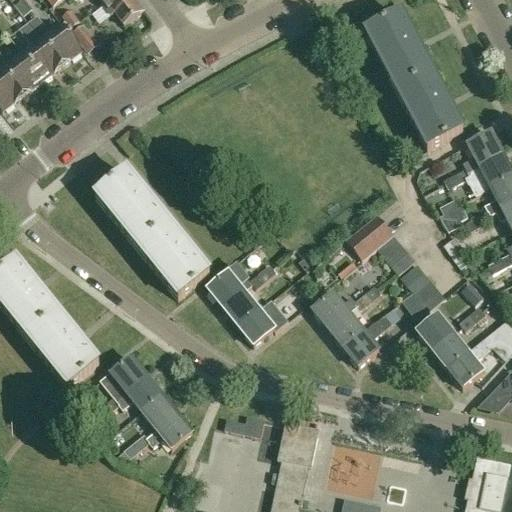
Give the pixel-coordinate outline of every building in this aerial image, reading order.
[(89,0),(91,2),(93,0),(97,0),(104,9),(115,0),(89,0)] [(115,0),(104,9),(92,17),(100,28),(111,19),(112,20),(115,18),(124,30),(144,15),(136,6),(138,5),(134,0),(115,0)] [(72,15),(63,22),(71,32),(79,25),(72,15)] [(396,97),(432,78),(401,20),(366,39),(396,97)] [(32,29),(63,71),(83,55),(61,27),(48,38),(38,25),(32,29)] [(43,86),(63,71),(32,29),(24,35),(34,48),(21,58),(43,86)] [(73,38),(88,57),(98,49),(83,30),(73,38)] [(6,63),(0,55),(0,71),(23,101),(43,86),(21,58),(7,69),(5,66),(6,63)] [(0,113),(3,116),(23,101),(0,71),(0,113)] [(432,78),(396,97),(427,155),(463,136),(432,78)] [(479,172),(502,160),(491,138),(467,151),(474,163),(463,168),(466,173),(454,179),(456,184),(460,182),(461,186),(470,181),(468,177),(479,172)] [(468,177),(470,181),(473,186),(474,185),(481,198),(490,193),(511,181),(511,177),(502,160),(479,172),(468,177)] [(137,253),(168,228),(127,176),(95,202),(137,253)] [(448,193),(461,186),(460,182),(456,184),(454,179),(444,184),(448,193)] [(501,214),(511,208),(511,181),(490,193),(496,204),(485,209),(489,216),(476,222),(478,227),(482,225),(484,229),(493,224),(491,220),(497,217),(501,214)] [(511,234),(511,208),(501,214),(497,217),(502,225),(506,223),(511,234)] [(462,209),(440,221),(448,237),(463,229),(461,225),(468,222),(462,209)] [(377,221),(345,246),(362,266),(393,241),(377,221)] [(471,236),(484,229),(482,225),(478,227),(476,222),(467,227),(471,236)] [(168,228),(137,253),(178,304),(210,279),(168,228)] [(385,263),(401,250),(394,241),(378,254),(385,263)] [(454,243),(445,250),(456,266),(466,259),(454,243)] [(392,271),(408,258),(401,250),(385,263),(392,271)] [(511,250),(507,253),(511,258),(499,265),(501,269),(505,267),(507,271),(511,267),(511,250)] [(408,258),(392,271),(399,280),(415,266),(408,258)] [(304,264),(299,269),(307,278),(312,274),(304,264)] [(494,278),(507,271),(505,267),(501,269),(499,265),(490,270),(494,278)] [(0,310),(26,343),(58,317),(40,295),(37,291),(34,287),(16,266),(0,279),(0,310)] [(408,291),(425,278),(417,269),(401,282),(408,291)] [(265,281),(267,284),(275,278),(269,271),(259,280),(262,284),(265,281)] [(244,296),(250,291),(236,273),(208,295),(223,313),(244,296)] [(415,299),(432,286),(425,278),(408,291),(415,299)] [(256,293),(267,284),(265,281),(262,284),(259,280),(250,287),(256,293)] [(423,308),(439,295),(432,286),(415,299),(423,308)] [(483,303),(470,289),(461,297),(474,311),(483,303)] [(370,301),(372,304),(380,298),(375,291),(363,301),(366,304),(370,301)] [(439,295),(423,308),(429,315),(445,302),(439,295)] [(238,332),(260,316),(244,296),(223,313),(238,332)] [(352,303),(342,311),(333,299),(313,316),(328,335),(349,318),(358,310),(355,307),(352,303)] [(361,314),(372,304),(370,301),(366,304),(363,301),(355,307),(358,310),(361,314)] [(253,351),(273,335),(275,337),(287,327),(271,307),(260,316),(238,332),(253,351)] [(485,320),(482,316),(479,312),(468,322),(470,325),(474,322),(477,326),(485,320)] [(58,317),(26,343),(68,394),(96,371),(99,368),(81,346),(79,343),(76,340),(58,317)] [(344,354),(364,337),(349,318),(328,335),(344,354)] [(380,356),(371,345),(374,342),(374,343),(391,329),(384,320),(364,337),(344,354),(359,373),(380,356)] [(432,356),(453,339),(438,320),(417,337),(432,356)] [(465,335),(477,326),(474,322),(470,325),(468,322),(459,328),(465,335)] [(507,364),(511,358),(511,335),(511,336),(500,347),(507,353),(501,359),(507,364)] [(448,374),(468,357),(453,339),(432,356),(448,374)] [(482,346),(448,374),(463,394),(484,377),(475,366),(489,355),(482,346)] [(126,399),(147,382),(132,363),(101,387),(114,402),(103,411),(106,415),(109,413),(112,416),(120,409),(117,406),(126,399)] [(498,418),(511,404),(511,399),(511,390),(510,378),(477,413),(498,418)] [(142,418),(162,400),(147,382),(126,399),(117,406),(120,409),(124,416),(134,408),(142,418)] [(157,436),(178,420),(162,400),(142,418),(157,436)] [(100,425),(112,416),(109,413),(106,415),(103,411),(95,418),(100,425)] [(154,453),(163,445),(172,455),(193,438),(178,420),(157,436),(147,444),(150,447),(154,453)] [(225,435),(244,439),(261,443),(265,425),(248,421),(247,428),(228,424),(225,435)] [(301,511),(310,473),(312,473),(320,436),(287,429),(278,466),(283,467),(280,480),(274,479),(272,490),(278,491),(273,511),(301,511)] [(150,447),(147,444),(144,441),(133,449),(136,453),(139,451),(142,454),(150,447)] [(130,463),(142,454),(139,451),(136,453),(133,449),(124,456),(130,463)] [(474,477),(466,511),(511,511),(511,470),(477,463),(474,477)]
